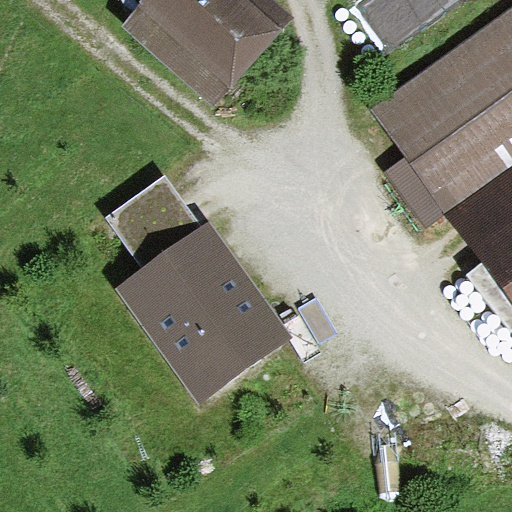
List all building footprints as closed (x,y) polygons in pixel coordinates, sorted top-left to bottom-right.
[(144,0),(138,7),(122,25),(217,108),(296,18),(275,0),(144,0)] [(511,8),(370,110),(404,157),(445,214),(511,307),(511,8)] [(426,228),(445,214),(404,157),(385,171),(426,228)] [(107,217),(145,268),(202,227),(166,176),(107,217)] [(145,268),(116,289),(199,404),(293,337),(211,222),(202,227),(145,268)]
